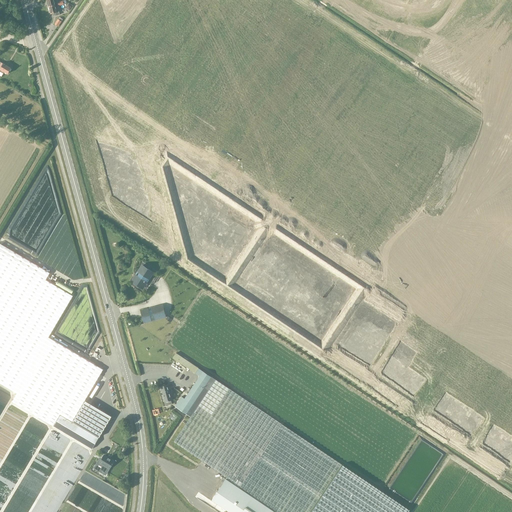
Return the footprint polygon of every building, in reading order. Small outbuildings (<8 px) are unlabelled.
[(117,0),(109,12),(147,38),(125,71),(169,100),(146,134),(292,231),(445,0),(117,0)] [(511,0),(452,0),(296,234),(511,378),(511,0)] [(58,6),(61,5),(60,2),(57,2),(58,4),(49,7),(51,14),(55,13),(56,16),(60,15),(58,9),(59,8),(58,6)] [(0,62),(0,67),(0,68),(0,69),(0,70),(0,69),(0,72),(3,74),(4,72),(7,74),(11,68),(3,64),(0,62)] [(60,415),(18,390),(49,337),(48,337),(73,296),(46,280),(50,273),(0,243),(0,383),(16,393),(11,401),(53,426),(60,415)] [(137,276),(133,282),(141,287),(144,282),(146,283),(153,273),(142,265),(136,275),(137,276)] [(141,310),(144,323),(165,317),(162,305),(141,310)] [(49,337),(18,390),(60,415),(99,438),(111,416),(85,400),(103,369),(49,337)] [(198,368),(176,353),(172,358),(195,373),(198,368)] [(190,417),(173,442),(227,477),(278,511),(407,511),(409,510),(210,376),(204,384),(197,379),(184,399),(181,397),(174,407),(190,417)] [(162,391),(165,402),(171,400),(169,393),(170,392),(168,384),(160,387),(161,392),(162,391)] [(92,449),(99,438),(60,415),(53,426),(92,449)] [(113,463),(113,461),(103,455),(100,461),(99,461),(95,467),(100,471),(102,468),(107,472),(112,464),(113,463)] [(278,511),(227,477),(211,500),(228,511),(227,511),(278,511)] [(9,485),(9,511),(35,511),(33,507),(37,507),(34,505),(32,502),(33,501),(31,498),(31,495),(29,495),(26,490),(26,483),(23,489),(18,486),(17,488),(15,490),(14,488),(11,488),(9,485)]
